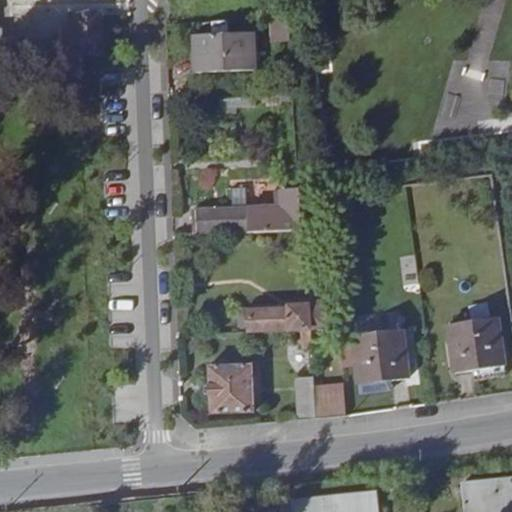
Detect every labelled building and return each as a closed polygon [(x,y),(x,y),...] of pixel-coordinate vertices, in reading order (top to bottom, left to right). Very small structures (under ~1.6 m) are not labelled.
[(67,54),(103,52),(101,14),(77,15),(77,27),(67,27),(67,54)] [(255,34),(199,34),(200,72),(256,69),(255,34)] [(218,178),(218,188),(231,189),(264,186),(263,176),(218,178)] [(218,188),(218,208),(232,208),(231,189),(218,188)] [(301,196),(301,189),(287,190),(281,190),(284,220),(257,221),(257,231),(304,230),(302,209),(301,196)] [(331,192),(314,194),(315,208),(332,206),(331,192)] [(314,194),(301,196),(302,209),(315,208),(314,194)] [(196,209),(197,232),(249,231),(249,221),(248,207),(232,208),(218,208),(196,209)] [(257,231),(257,221),(249,221),(249,231),(257,231)] [(190,233),(175,233),(175,247),(187,247),(190,243),(190,233)] [(251,328),(251,332),(302,330),(310,330),(329,328),(328,301),(310,302),(310,306),(289,307),(288,309),(250,311),(250,314),(243,314),(241,316),(241,325),(245,328),(251,328)] [(499,315),(449,322),(455,371),(506,365),(499,315)] [(409,376),(403,329),(354,334),(360,382),(409,376)] [(310,330),(302,330),(303,348),(311,348),(310,330)] [(212,413),(255,412),(254,364),(210,365),(212,413)] [(296,377),(298,420),(316,417),(313,376),(296,377)] [(511,511),(511,476),(464,482),(466,511),(511,511)] [(379,511),(378,492),(293,500),(294,511),(379,511)]
